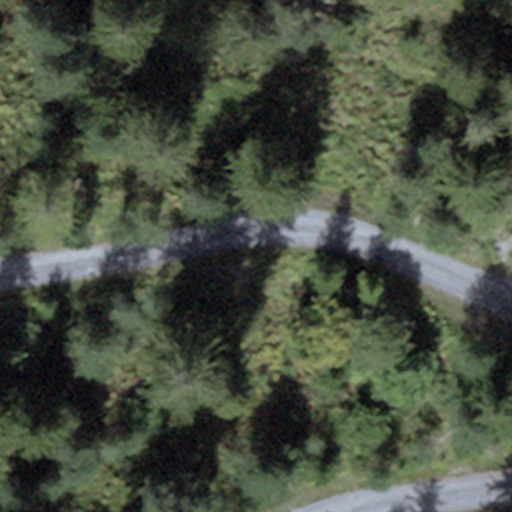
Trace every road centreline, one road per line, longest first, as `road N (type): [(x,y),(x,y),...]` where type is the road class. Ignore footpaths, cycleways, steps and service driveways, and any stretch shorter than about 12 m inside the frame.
road 1 (track): [(511,287),(391,252),(250,234),(0,280)]
road 2 (track): [(364,511),(511,492)]
